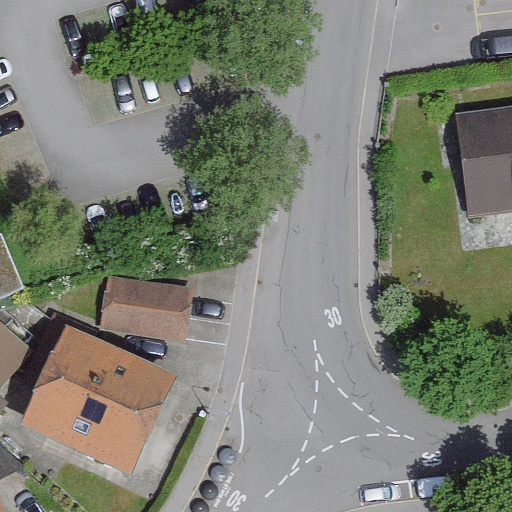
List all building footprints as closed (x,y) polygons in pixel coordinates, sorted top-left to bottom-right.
[(511,114),(465,119),(474,218),(511,214),(511,114)] [(0,255),(0,307),(18,300),(0,255)] [(186,299),(106,289),(100,337),(180,347),(186,299)] [(168,393),(58,344),(15,440),(125,489),(168,393)] [(0,413),(31,369),(0,346),(0,413)]
